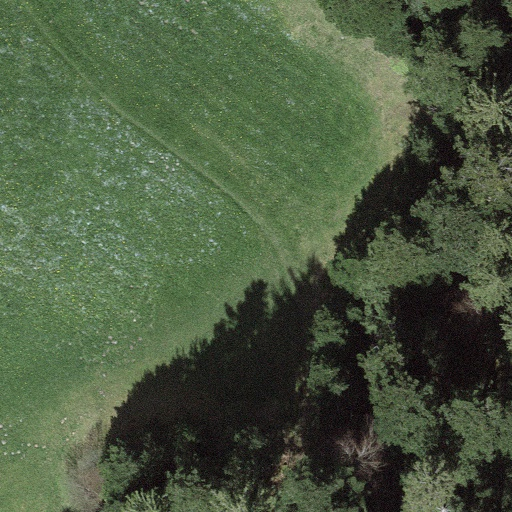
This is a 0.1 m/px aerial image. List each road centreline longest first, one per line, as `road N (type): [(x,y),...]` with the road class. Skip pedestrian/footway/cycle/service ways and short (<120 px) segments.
road 1 (track): [(30,0),(158,136),(280,227),(304,342)]
road 2 (track): [(290,511),(304,342)]
